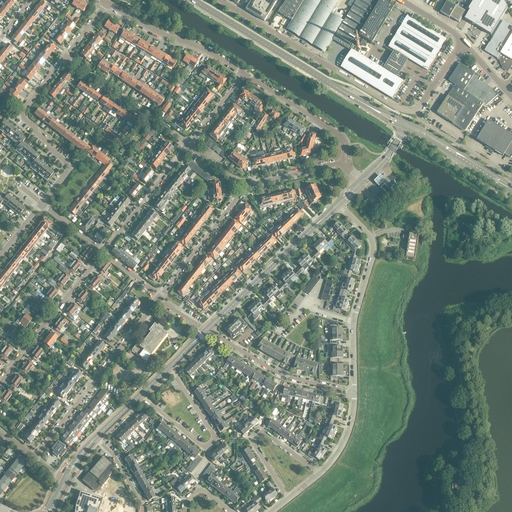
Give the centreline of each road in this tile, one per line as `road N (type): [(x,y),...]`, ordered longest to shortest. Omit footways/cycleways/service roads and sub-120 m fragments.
road 1 (tertiary): [(406,125),(192,0)]
road 2 (unclassified): [(403,110),(220,0)]
road 3 (residential): [(354,393),(353,320),(373,245),(339,202)]
road 4 (residential): [(34,457),(159,298)]
road 5 (tertiary): [(206,329),(339,202)]
road 6 (residential): [(42,204),(68,168),(24,109),(64,58)]
road 7 (residential): [(168,367),(212,432),(210,444),(140,395)]
road 8 (residential): [(0,382),(103,252)]
road 9 (residential): [(354,393),(274,371),(206,329)]
road 10 (residential): [(287,498),(251,439),(262,431),(320,473)]
road 11 (residential): [(244,74),(107,3)]
road 12 (residential): [(188,146),(64,58)]
road 13 (residential): [(345,161),(340,135),(244,74)]
road 14 (residential): [(159,298),(245,189)]
road 15 (residential): [(103,252),(188,146)]
road 16 (tertiary): [(510,186),(406,125)]
